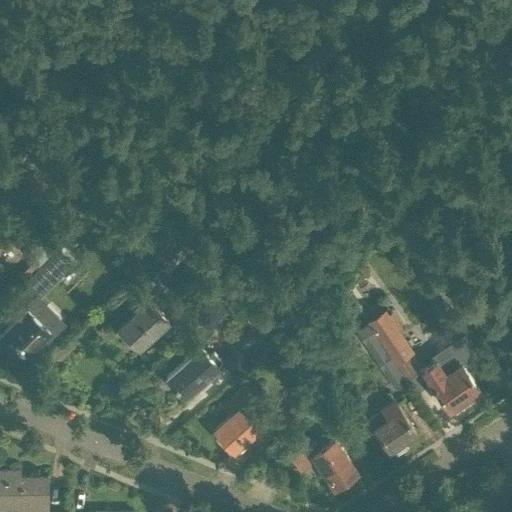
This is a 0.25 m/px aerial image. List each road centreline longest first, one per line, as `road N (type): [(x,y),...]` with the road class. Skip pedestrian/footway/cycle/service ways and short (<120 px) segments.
road 1 (residential): [(265,511),(0,404)]
road 2 (residential): [(374,511),(511,420)]
